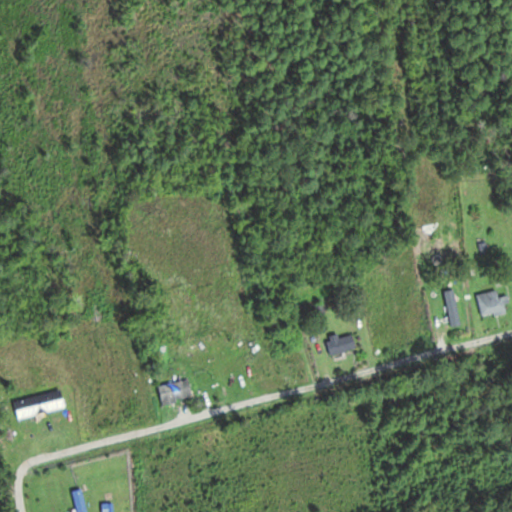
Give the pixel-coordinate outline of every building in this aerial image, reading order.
[(448,291),(451,325),(463,324),(460,290),(448,291)] [(481,292),(483,315),(511,312),(511,307),(511,296),(501,297),(501,291),(481,292)] [(328,341),(332,355),(359,348),(356,334),(328,341)] [(195,398),(192,380),(161,385),(165,404),(195,398)] [(68,408),(64,391),(15,400),(18,418),(68,408)] [(89,511),(83,488),(73,491),(78,511),(89,511)]
